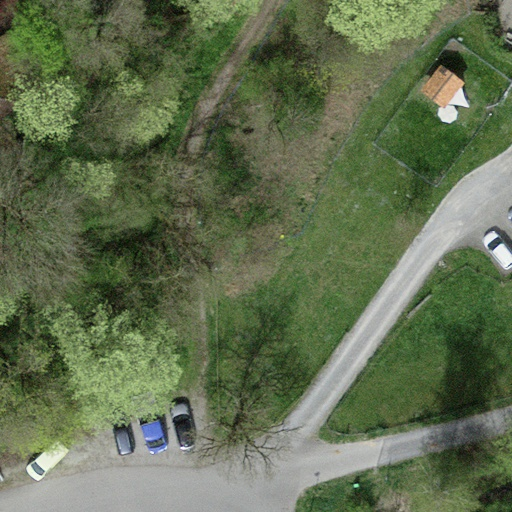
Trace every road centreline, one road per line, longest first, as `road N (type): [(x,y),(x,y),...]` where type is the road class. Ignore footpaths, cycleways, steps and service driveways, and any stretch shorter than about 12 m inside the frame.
road 1 (track): [(256,0),(160,180),(175,344),(169,498)]
road 2 (track): [(276,469),(468,193),(511,164)]
road 3 (track): [(511,419),(169,498)]
road 4 (residential): [(245,511),(169,498),(91,511)]
